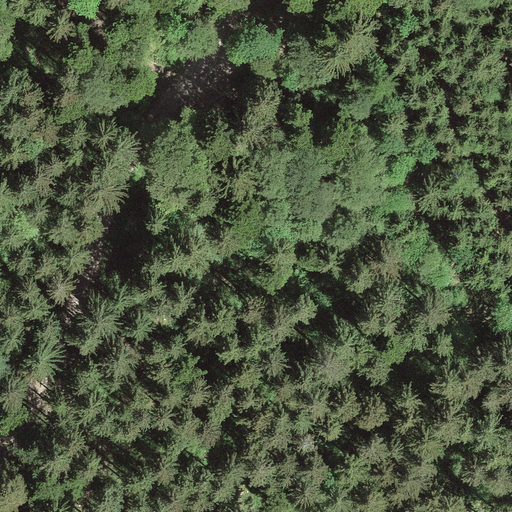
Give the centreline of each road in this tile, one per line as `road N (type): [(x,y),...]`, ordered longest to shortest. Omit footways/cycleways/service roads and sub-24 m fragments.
road 1 (track): [(0,457),(52,367),(145,139),(238,0)]
road 2 (track): [(313,0),(185,89)]
